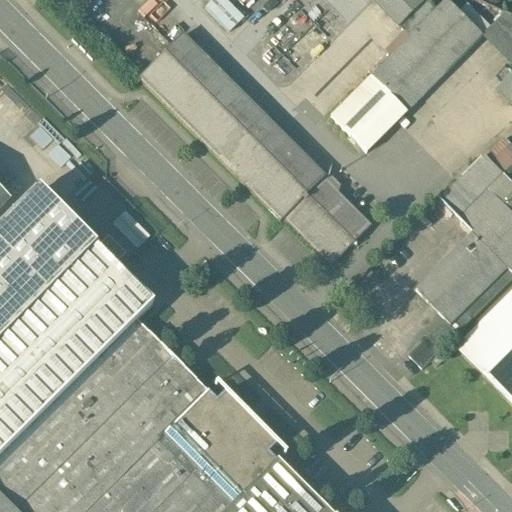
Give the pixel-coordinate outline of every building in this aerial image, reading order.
[(231,30),(246,16),(230,0),(214,0),(208,5),(231,30)] [(409,38),(369,78),(405,114),(483,36),(446,0),(436,10),(409,38)] [(427,0),(426,0),(370,0),(399,28),(427,1),(427,0)] [(427,1),(399,28),(409,38),(436,10),(427,1)] [(487,29),(492,24),(474,5),(469,10),(487,29)] [(297,150),(180,33),(135,78),(278,221),(282,216),(309,189),(284,163),(297,150)] [(369,78),(330,117),(366,154),(405,114),(369,78)] [(511,78),(498,93),(511,106),(511,78)] [(511,139),(509,136),(491,152),(508,171),(511,167),(511,139)] [(309,189),(282,216),(328,265),(367,224),(334,192),(340,186),(329,175),(324,178),(297,150),(284,163),(309,189)] [(458,218),(488,189),(503,173),(483,154),(437,197),(458,218)] [(511,215),(502,204),(488,189),(458,218),(470,232),(411,288),(444,321),(426,336),(439,348),(511,277),(511,215)] [(511,194),(502,204),(511,215),(511,194)] [(0,197),(0,260),(32,228),(0,197)] [(116,222),(139,247),(151,235),(128,210),(116,222)] [(141,296),(92,245),(0,335),(0,454),(133,322),(160,296),(151,288),(141,296)] [(511,290),(472,331),(511,370),(511,403),(511,404),(511,405),(511,290)] [(0,511),(326,511),(268,452),(277,442),(223,390),(212,399),(133,322),(0,454),(0,511)] [(511,403),(511,370),(472,331),(454,348),(511,404),(511,403)] [(439,348),(426,336),(404,355),(419,369),(439,348)]
